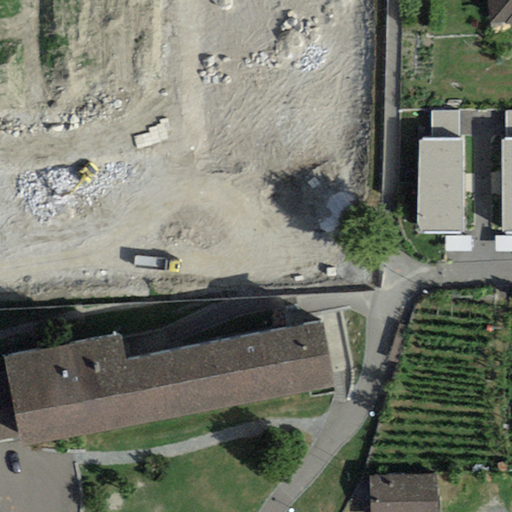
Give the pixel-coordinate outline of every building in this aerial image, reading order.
[(511,0),(486,0),(490,27),(511,24),(511,0)] [(431,110),(431,141),(458,141),(458,110),(431,110)] [(511,139),(506,139),(502,139),(502,182),(511,182),(511,139)] [(431,141),(419,141),(419,185),(462,185),(462,141),(458,141),(431,141)] [(511,231),(511,182),(502,182),(502,231),(511,231)] [(462,230),(462,185),(419,185),(417,230),(462,230)] [(471,236),(445,237),(445,252),(471,252),(471,236)] [(511,236),(495,236),(495,252),(511,251),(511,236)] [(120,334),(3,357),(5,370),(0,370),(0,438),(18,435),(21,447),(138,424),(336,385),(323,320),(125,360),(120,334)] [(438,511),(438,474),(369,476),(370,511),(438,511)]
